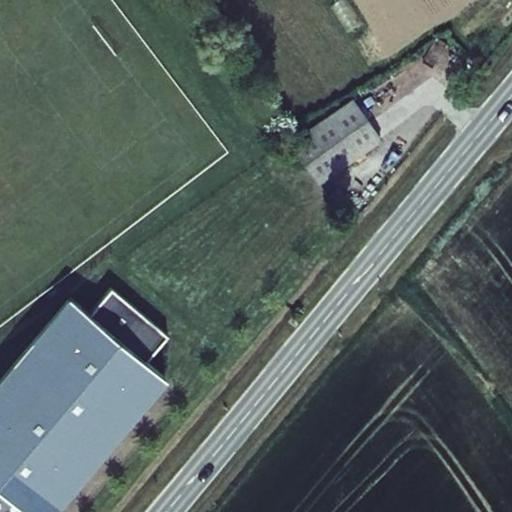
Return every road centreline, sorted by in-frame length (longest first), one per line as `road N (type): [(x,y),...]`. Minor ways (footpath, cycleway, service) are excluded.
road 1 (tertiary): [(511,94),(165,511)]
road 2 (track): [(68,511),(171,391)]
